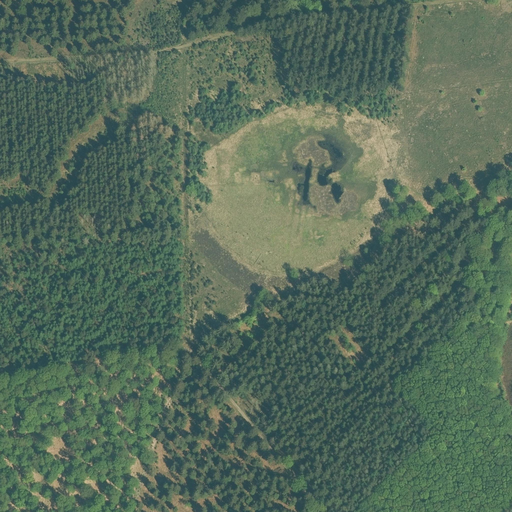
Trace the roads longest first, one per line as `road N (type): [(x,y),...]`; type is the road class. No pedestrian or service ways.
road 1 (track): [(466,0),(296,18),(156,52),(0,62)]
road 2 (track): [(185,349),(0,382)]
road 3 (track): [(320,511),(205,373)]
road 4 (track): [(205,373),(185,349),(147,458)]
